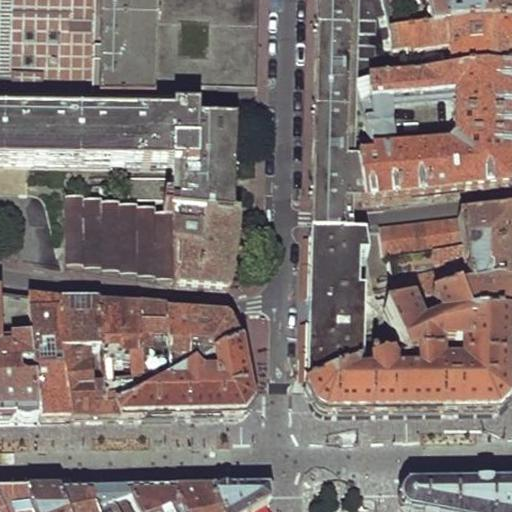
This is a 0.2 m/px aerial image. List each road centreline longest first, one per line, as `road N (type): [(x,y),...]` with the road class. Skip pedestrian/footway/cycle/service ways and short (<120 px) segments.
road 1 (residential): [(0,278),(169,301),(278,300)]
road 2 (residential): [(511,201),(369,219),(280,218)]
road 3 (residential): [(280,218),(288,0)]
road 4 (residential): [(284,459),(278,300)]
